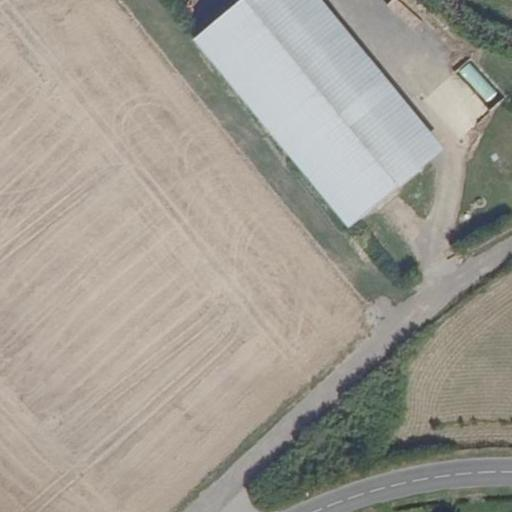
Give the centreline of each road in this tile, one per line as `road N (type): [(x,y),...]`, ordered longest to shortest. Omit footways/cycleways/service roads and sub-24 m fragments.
road 1 (unclassified): [(463,277),(223,492)]
road 2 (tertiary): [(325,511),(398,483),(511,473)]
